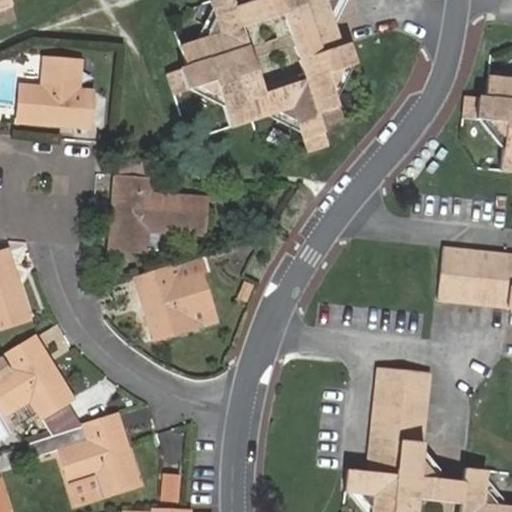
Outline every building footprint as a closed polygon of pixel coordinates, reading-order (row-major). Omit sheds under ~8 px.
[(0,0),(0,24),(15,19),(9,1),(13,0),(0,0)] [(238,0),(230,3),(229,0),(206,0),(208,5),(211,16),(202,36),(192,39),(175,45),(181,64),(161,70),(167,90),(184,86),(193,83),(213,94),(216,105),(222,126),(261,113),(269,111),(292,123),(294,131),(300,150),(322,143),(316,123),(335,117),(329,97),(326,87),(336,64),(345,61),(349,60),(343,40),(335,42),(328,44),(320,15),(326,13),(332,0),(238,0)] [(329,23),(340,0),(332,0),(326,13),(320,15),(328,44),(335,42),(329,23)] [(208,5),(192,39),(202,36),(211,16),(208,5)] [(73,117),(73,124),(89,125),(92,90),(78,88),(80,60),(46,57),(45,81),(23,80),(20,120),(54,122),(55,116),(73,117)] [(329,97),(345,61),(336,64),(326,87),(329,97)] [(511,65),(497,77),(507,78),(511,74),(511,65)] [(511,74),(507,78),(497,77),(479,75),(477,96),(457,93),(454,116),(471,118),(481,119),(495,136),(494,146),(492,168),(511,170),(511,74)] [(184,86),(216,105),(213,94),(193,83),(184,86)] [(261,113),(294,131),(292,123),(269,111),(261,113)] [(54,122),(73,124),(73,117),(55,116),(54,122)] [(481,119),(471,118),(494,146),(495,136),(481,119)] [(112,174),(144,175),(145,160),(113,159),(112,174)] [(113,181),(111,215),(119,215),(118,234),(110,235),(108,251),(145,252),(146,236),(177,239),(180,202),(152,200),(154,183),(113,181)] [(119,215),(111,215),(110,235),(118,234),(119,215)] [(511,252),(437,245),(431,299),(438,300),(503,306),(504,305),(511,305),(511,252)] [(3,267),(10,264),(5,250),(0,251),(0,327),(27,319),(16,283),(8,285),(3,267)] [(16,283),(10,264),(3,267),(8,285),(16,283)] [(168,266),(133,276),(137,291),(143,289),(149,306),(142,308),(150,335),(190,323),(187,314),(212,306),(202,272),(172,280),(168,266)] [(137,291),(142,308),(149,306),(143,289),(137,291)] [(1,357),(0,357),(0,409),(2,414),(23,401),(34,418),(68,398),(50,369),(44,372),(34,355),(40,351),(32,338),(1,357)] [(50,369),(40,351),(34,355),(44,372),(50,369)] [(415,458),(416,447),(424,370),(373,365),(361,469),(342,467),(340,489),(343,489),(353,490),(367,508),(366,511),(511,511),(511,503),(502,502),(494,502),(479,483),(480,473),(481,465),(458,462),(457,478),(438,477),(428,476),(415,458)] [(113,416),(79,427),(28,444),(33,458),(54,452),(64,486),(89,479),(95,498),(133,487),(123,451),(116,453),(111,434),(117,432),(113,416)] [(123,451),(117,432),(111,434),(116,453),(123,451)] [(438,477),(416,447),(415,458),(428,476),(438,477)] [(178,503),(180,475),(160,473),(158,501),(178,503)] [(502,502),(480,473),(479,483),(494,502),(502,502)] [(0,511),(9,511),(0,480),(0,511)] [(353,490),(343,489),(361,511),(366,511),(367,508),(353,490)]
